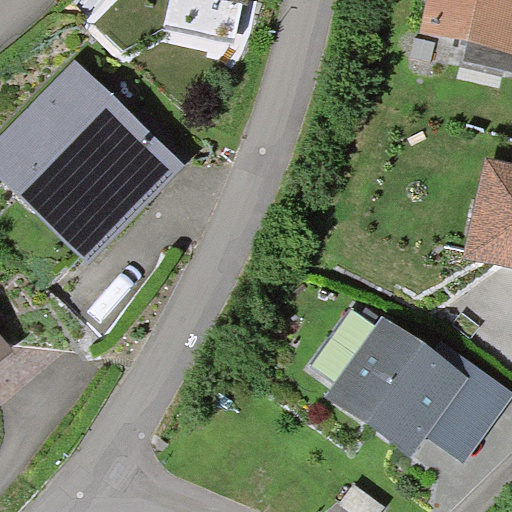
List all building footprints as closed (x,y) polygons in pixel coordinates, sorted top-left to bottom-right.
[(204,0),(248,10),(250,0),(204,0)] [(511,0),(428,0),(420,38),(466,48),(511,58),(511,0)] [(511,58),(466,48),(462,63),(511,74),(511,58)] [(75,65),(0,140),(0,182),(90,271),(185,174),(141,130),(75,65)] [(511,167),(486,162),(464,262),(511,272),(511,167)] [(429,353),(383,320),(325,401),(411,462),(427,440),(440,422),(469,382),(429,353)] [(0,337),(0,367),(15,355),(0,337)] [(511,396),(437,342),(429,353),(469,382),(440,422),(427,440),(462,467),(511,399),(511,396)]
